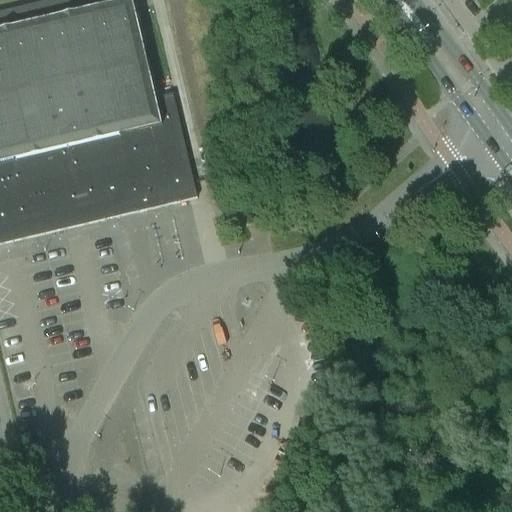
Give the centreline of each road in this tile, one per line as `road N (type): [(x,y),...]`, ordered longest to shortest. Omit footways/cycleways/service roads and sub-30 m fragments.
road 1 (unclassified): [(38,511),(148,317),(174,292),(349,241),(495,134)]
road 2 (secondary): [(495,134),(397,0)]
